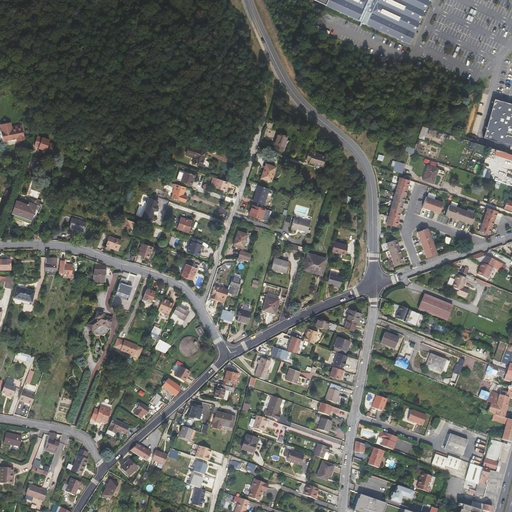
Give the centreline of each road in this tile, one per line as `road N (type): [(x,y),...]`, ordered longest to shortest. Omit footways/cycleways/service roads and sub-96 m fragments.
road 1 (unclassified): [(249,0),(294,94),(365,164),(376,286)]
road 2 (track): [(263,123),(254,83),(232,44),(181,18),(116,11),(97,0)]
road 3 (residential): [(342,511),(376,286)]
road 4 (residential): [(200,309),(181,285),(84,250),(0,246)]
road 5 (residential): [(263,123),(200,309)]
road 6 (residential): [(227,356),(103,469)]
road 7 (residential): [(376,286),(227,356)]
road 8 (residential): [(0,418),(77,433),(103,469)]
